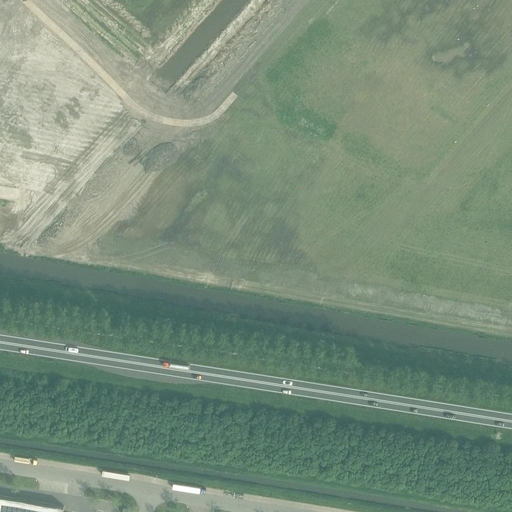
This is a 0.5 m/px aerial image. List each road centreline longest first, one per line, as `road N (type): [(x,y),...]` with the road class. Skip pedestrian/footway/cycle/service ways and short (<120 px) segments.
road 1 (trunk): [(511,422),(0,343)]
road 2 (unclassified): [(511,271),(183,220)]
road 3 (unclassified): [(0,193),(183,220)]
road 4 (unclassified): [(151,491),(0,466)]
road 5 (unclassified): [(275,511),(151,491)]
